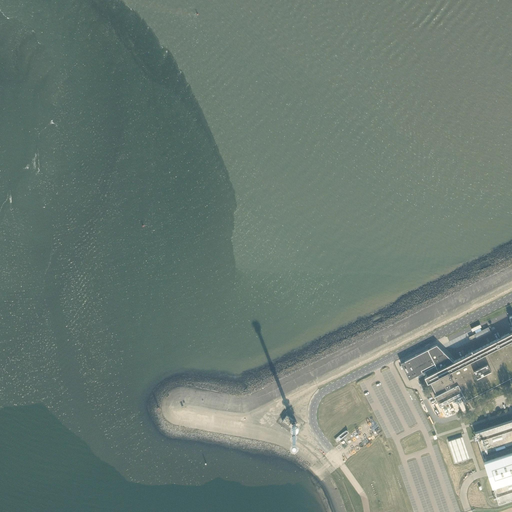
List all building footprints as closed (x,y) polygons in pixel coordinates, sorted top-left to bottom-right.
[(511,315),(510,316),(511,323),(511,334),(510,335),(509,333),(454,361),(439,346),(437,343),(401,362),(409,378),(423,371),(422,371),(425,370),(437,393),(435,395),(440,405),(463,393),(466,399),(505,379),(511,375),(511,315)] [(496,328),(494,324),(474,333),(476,338),(496,328)] [(282,421),(289,425),(290,423),(291,423),(291,424),(290,425),(291,426),(291,427),(292,428),(293,429),(294,429),(295,428),(296,428),(297,428),(297,427),(297,426),(298,425),(298,424),(297,424),(297,423),(296,422),(297,421),(293,418),(293,419),(287,414),(282,421)] [(511,418),(475,431),(497,497),(499,502),(511,497),(511,418)] [(449,441),(456,462),(469,457),(462,436),(449,441)]
